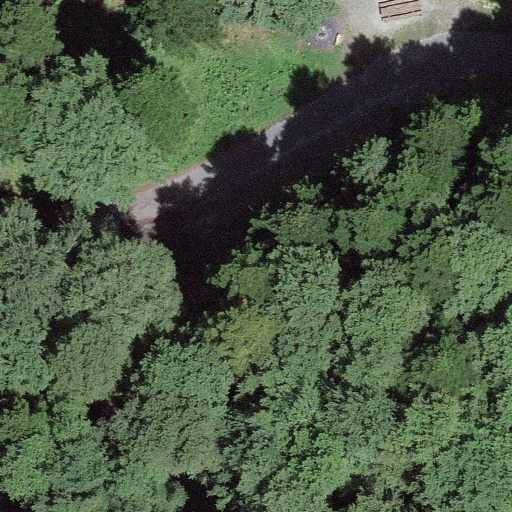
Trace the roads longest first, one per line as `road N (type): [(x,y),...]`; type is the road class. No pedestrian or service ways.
road 1 (track): [(331,511),(299,232),(411,0)]
road 2 (track): [(0,180),(124,217),(215,209),(299,232)]
